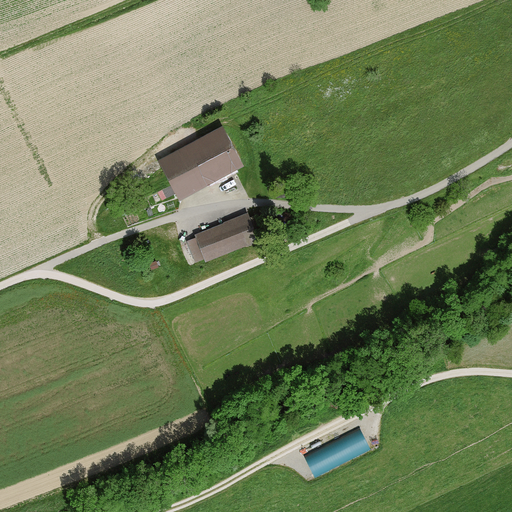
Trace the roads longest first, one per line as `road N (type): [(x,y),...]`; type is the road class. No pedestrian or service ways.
road 1 (residential): [(511,142),(435,188),(382,207),(234,203),(110,238),(29,275)]
road 2 (track): [(382,207),(160,302),(53,275),(0,287)]
road 3 (track): [(511,373),(467,371),(421,382),(160,511)]
